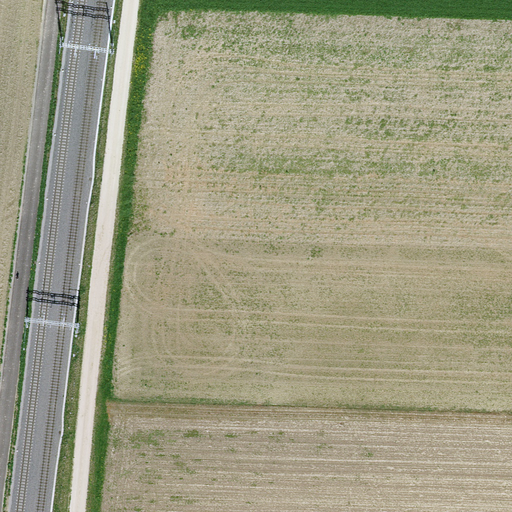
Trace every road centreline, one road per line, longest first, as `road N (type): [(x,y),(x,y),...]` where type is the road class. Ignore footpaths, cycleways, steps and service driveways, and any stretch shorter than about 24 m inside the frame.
road 1 (track): [(80,511),(132,0)]
road 2 (track): [(56,0),(0,457)]
